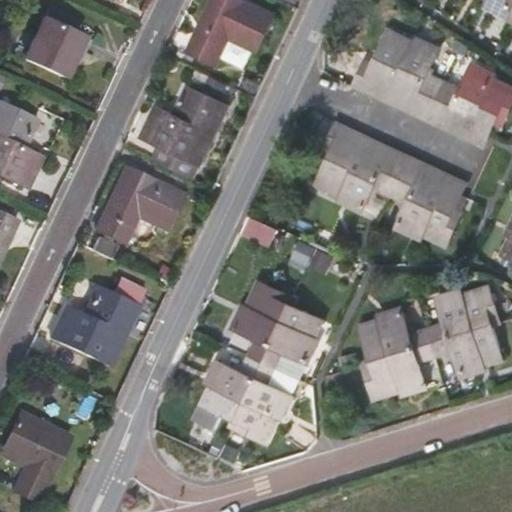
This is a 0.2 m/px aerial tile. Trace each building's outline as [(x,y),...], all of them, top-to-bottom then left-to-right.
[(277,14),(246,0),(212,0),(189,50),(219,64),(225,53),(251,65),(257,52),(258,53),(277,14)] [(511,16),(511,0),(490,0),(488,4),(511,16)] [(67,79),(72,67),(85,39),(75,34),(82,20),(49,5),(24,59),(67,79)] [(380,66),(393,72),(397,74),(405,78),(418,84),(431,90),(440,93),(446,80),(429,73),(441,48),(417,37),(415,41),(390,30),(374,63),(380,66)] [(85,39),(72,67),(78,70),(91,42),(85,39)] [(380,66),(374,63),(366,59),(354,85),(366,90),(368,91),(380,66)] [(440,93),(444,96),(450,99),(457,102),(462,104),(470,108),(482,114),(496,120),(503,124),(511,104),(511,87),(493,79),(495,74),(472,64),(462,87),(446,80),(440,93)] [(381,97),(393,72),(380,66),(368,91),(381,97)] [(393,103),(405,78),(397,74),(393,72),(381,97),(393,103)] [(406,109),(418,84),(405,78),(393,103),(401,107),(406,109)] [(418,84),(406,109),(410,111),(419,115),(431,90),(418,84)] [(231,105),(190,85),(177,114),(157,105),(142,138),(174,153),(202,166),(231,105)] [(432,121),(444,96),(440,93),(431,90),(419,115),(426,118),(432,121)] [(450,99),(444,96),(432,121),(445,127),(457,102),(450,99)] [(39,121),(0,102),(0,177),(29,191),(44,158),(25,149),(39,121)] [(457,102),(445,127),(458,133),(470,108),(462,104),(457,102)] [(470,138),(482,114),(470,108),(458,133),(470,138)] [(490,134),(496,120),(482,114),(470,138),(485,145),(490,134)] [(326,147),(333,150),(339,153),(351,127),(338,121),(326,147)] [(351,127),(339,153),(352,159),(364,133),(351,127)] [(365,165),(377,139),(364,133),(352,159),(365,165)] [(365,165),(378,171),(390,145),(388,144),(377,139),(365,165)] [(378,171),(390,177),(402,151),(394,147),(390,145),(378,171)] [(398,180),(390,177),(378,171),(365,165),(352,159),(339,153),(333,150),(318,184),(343,196),(341,200),(364,211),(376,187),(392,194),(398,180)] [(398,180),(404,183),(416,157),(402,151),(390,177),(398,180)] [(174,153),(168,165),(196,179),(202,166),(174,153)] [(416,157),(404,183),(416,189),(428,163),(416,157)] [(416,189),(430,195),(442,169),(428,163),(416,189)] [(183,195),(124,167),(95,230),(125,244),(137,220),(165,233),(183,195)] [(442,169),(430,195),(441,201),(454,175),(442,169)] [(441,201),(455,207),(462,193),(467,182),(454,175),(441,201)] [(441,201),(430,195),(416,189),(404,183),(398,180),(392,194),(408,202),(398,226),(420,237),(422,232),(447,244),(463,211),(455,207),(441,201)] [(0,263),(19,224),(0,214),(0,263)] [(92,250),(111,260),(117,247),(98,237),(92,250)] [(110,368),(138,306),(145,293),(120,281),(114,295),(97,287),(84,315),(64,306),(49,339),(110,368)] [(257,339),(250,355),(264,361),(290,306),(294,298),(262,283),(250,308),(244,306),(235,328),(257,339)] [(447,324),(430,329),(433,342),(494,324),(503,321),(492,286),(464,294),(463,290),(439,297),(447,324)] [(303,379),(321,341),(316,339),(324,322),(290,306),(264,361),(303,379)] [(363,326),(373,360),(433,342),(430,329),(413,334),(405,307),(381,315),(382,320),(363,326)] [(433,342),(439,360),(457,355),(464,378),(488,371),(486,365),(505,360),(494,324),(433,342)] [(433,342),(373,360),(365,362),(376,399),(404,391),(405,396),(429,389),(422,365),(439,360),(433,342)] [(264,361),(250,355),(242,373),(218,362),(208,385),(213,388),(197,421),(217,431),(224,415),(236,421),(264,361)] [(303,379),(264,361),(236,421),(233,428),(267,444),(280,418),(284,419),(294,398),(303,379)] [(70,437),(20,414),(1,456),(23,467),(12,492),(38,504),(70,437)]
